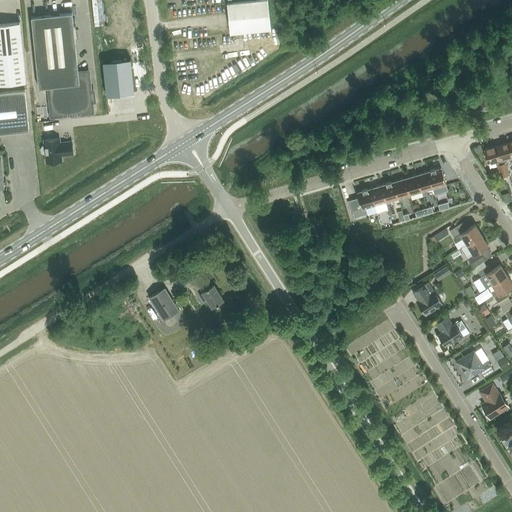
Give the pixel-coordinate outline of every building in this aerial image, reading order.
[(270,30),(267,0),(260,0),(227,4),(230,34),(270,30)] [(72,12),(31,17),(38,88),(48,86),(52,116),(92,112),(88,71),(78,72),(72,12)] [(0,24),(0,84),(26,82),(19,22),(0,24)] [(131,58),(103,61),(106,95),(134,93),(131,58)] [(0,92),(0,133),(29,131),(25,90),(0,92)] [(483,98),(482,92),(466,97),(468,103),(470,102),(473,113),(486,109),(483,98)] [(44,139),(44,146),(42,146),(41,148),(41,152),(43,154),(45,154),(46,162),(61,161),(61,156),(73,154),(72,141),(59,143),(59,138),(44,139)] [(504,158),(511,155),(508,142),(496,146),(501,164),(505,163),(506,163),(504,158)] [(507,169),(505,163),(501,164),(496,146),(484,149),(487,163),(495,160),(497,166),(497,165),(499,171),(507,169)] [(441,167),(428,171),(433,188),(446,184),(441,167)] [(507,169),(499,171),(501,177),(509,175),(507,169)] [(428,171),(417,174),(422,191),(433,188),(428,171)] [(417,174),(404,178),(409,195),(422,191),(417,174)] [(404,178),(393,181),(398,198),(409,195),(404,178)] [(393,181),(381,185),(386,202),(398,198),(393,181)] [(381,185),(370,188),(375,205),(386,202),(381,185)] [(358,197),(347,201),(350,212),(352,212),(354,217),(367,214),(365,208),(375,205),(370,188),(357,192),(358,197)] [(462,223),(449,230),(460,248),(481,234),(475,224),(466,230),(462,223)] [(433,244),(441,239),(437,232),(429,236),(433,244)] [(470,263),(472,262),(482,255),(479,250),(488,245),(481,234),(460,248),(470,263)] [(492,284),(507,275),(500,264),(491,270),(488,265),(478,271),(482,278),(487,276),(492,284)] [(438,280),(451,272),(447,266),(434,274),(438,280)] [(495,290),(491,292),(493,294),(498,302),(508,296),(505,291),(511,286),(511,283),(507,275),(492,284),(495,290)] [(224,300),(219,293),(213,284),(209,279),(201,284),(205,289),(202,291),(212,307),(224,300)] [(468,284),(464,286),(468,295),(473,293),(468,284)] [(424,285),(413,292),(419,300),(417,301),(425,314),(442,304),(434,291),(430,293),(424,285)] [(163,320),(180,310),(166,287),(149,297),(163,320)] [(477,307),(483,316),(489,311),(483,302),(477,307)] [(490,311),(499,330),(510,325),(501,306),(490,311)] [(461,320),(455,324),(452,325),(446,316),(436,323),(441,332),(438,334),(445,345),(453,341),(453,342),(469,332),(461,320)] [(463,356),(455,361),(460,369),(461,368),(467,378),(479,371),(483,377),(494,370),(488,360),(482,363),(474,351),(464,357),(463,356)] [(489,402),(483,405),(490,417),(507,406),(499,394),(498,394),(492,384),(481,391),(485,398),(486,398),(489,402)]
